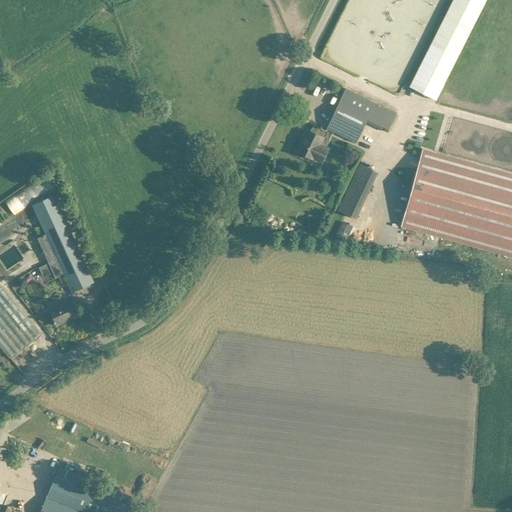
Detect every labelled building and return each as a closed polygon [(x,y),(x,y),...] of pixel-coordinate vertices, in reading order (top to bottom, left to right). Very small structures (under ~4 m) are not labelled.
[(327,128),(336,133),(355,142),(365,121),(387,132),(396,114),(346,89),(342,97),(327,128)] [(297,151),(306,156),(313,159),(323,138),(325,139),(329,132),(314,125),(310,131),(308,130),(297,151)] [(511,174),(422,150),(402,226),(511,257),(511,174)] [(337,209),(356,218),(377,172),(359,163),(337,209)] [(54,276),(63,273),(68,283),(72,292),(94,282),(90,273),(54,194),(31,205),(44,234),(36,237),(48,262),(38,267),(42,277),(52,272),(54,276)] [(21,196),(9,203),(17,216),(29,209),(21,196)] [(342,221),(335,235),(346,240),(352,226),(342,221)] [(0,347),(8,358),(39,333),(0,286),(0,347)] [(72,297),(48,308),(50,313),(55,323),(57,326),(80,315),(72,297)] [(127,511),(134,497),(59,466),(46,497),(82,511),(127,511)] [(82,511),(46,497),(40,511),(82,511)]
